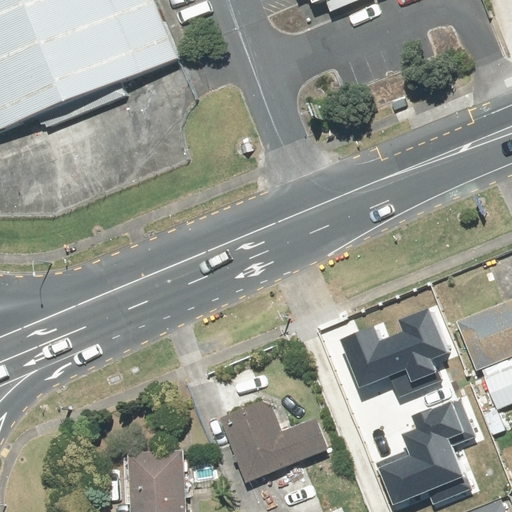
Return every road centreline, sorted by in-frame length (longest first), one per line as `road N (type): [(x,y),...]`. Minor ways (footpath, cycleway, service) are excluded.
road 1 (secondary): [(511,136),(122,288)]
road 2 (primary): [(122,288),(0,414)]
road 3 (secondary): [(122,288),(0,337)]
road 4 (primary): [(0,290),(122,288)]
